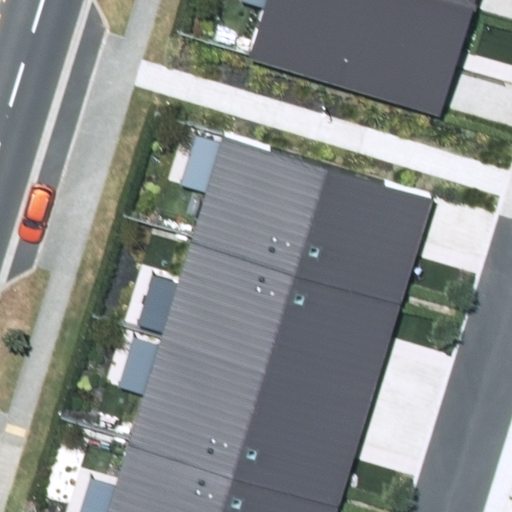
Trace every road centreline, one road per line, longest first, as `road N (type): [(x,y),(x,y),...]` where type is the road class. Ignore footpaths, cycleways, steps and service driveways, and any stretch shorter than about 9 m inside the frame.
road 1 (residential): [(456,511),(511,328)]
road 2 (residential): [(47,0),(0,148)]
